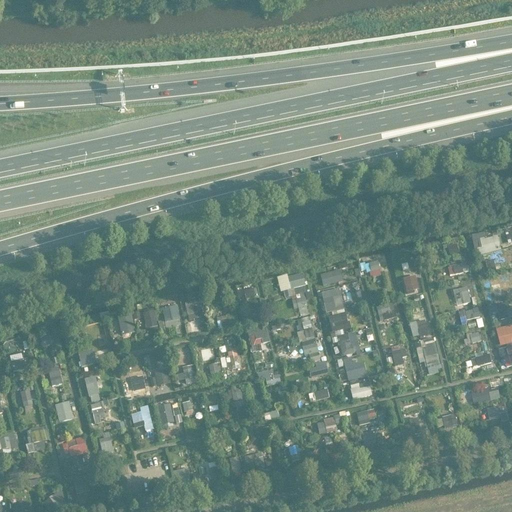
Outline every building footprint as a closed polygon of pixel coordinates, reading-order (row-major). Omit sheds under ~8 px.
[(502,246),(499,235),(480,239),(482,248),(478,250),(479,256),(492,253),(491,249),(502,246)] [(459,251),(457,245),(448,247),(451,256),(460,253),(460,251),(459,251)] [(497,273),(494,261),(486,263),(489,275),(497,273)] [(380,270),(378,263),(360,267),(361,272),(366,271),(367,273),(380,270)] [(467,273),(465,265),(454,268),(456,276),(467,273)] [(323,287),(344,282),(341,270),(320,275),(323,287)] [(406,285),(408,293),(416,291),(414,283),(406,285)] [(503,296),(500,284),(492,286),(495,298),(503,296)] [(471,303),(468,288),(454,291),(456,297),(461,298),(463,305),(471,303)] [(243,292),(245,300),(253,298),(251,290),(243,292)] [(326,310),(336,307),(333,297),(323,300),(326,310)] [(308,307),(306,298),(292,302),(294,311),(308,307)] [(192,304),(194,311),(202,310),(200,302),(192,304)] [(394,313),(392,304),(379,307),(381,316),(394,313)] [(167,309),(169,317),(177,315),(175,307),(167,309)] [(498,313),(500,321),(508,319),(506,311),(498,313)] [(135,313),(137,328),(145,327),(143,312),(135,313)] [(157,327),(154,312),(143,314),(147,330),(157,327)] [(465,314),(467,321),(475,319),(473,312),(465,314)] [(130,325),(132,325),(131,321),(129,322),(128,317),(118,320),(121,333),(131,331),(130,325)] [(230,328),(229,321),(231,320),(230,317),(216,320),(219,330),(230,328)] [(349,329),(346,319),(342,320),(342,322),(335,324),(335,322),(329,323),(332,333),(349,329)] [(312,330),(309,322),(298,325),(300,333),(312,330)] [(511,343),(511,326),(497,330),(501,346),(511,343)] [(418,331),(420,339),(428,337),(426,329),(418,331)] [(263,340),(261,332),(253,334),(255,342),(263,340)] [(471,337),(472,344),(480,342),(478,335),(471,337)] [(41,341),(43,348),(52,346),(51,338),(41,341)] [(318,353),(315,341),(302,344),(305,356),(318,353)] [(356,352),(355,348),(353,347),(351,347),(349,341),(339,344),(343,357),(354,355),(356,352)] [(438,360),(434,344),(426,346),(426,349),(423,350),(427,363),(438,360)] [(406,358),(405,350),(392,353),(394,365),(403,363),(402,359),(406,358)] [(11,353),(14,363),(22,361),(19,351),(11,353)] [(90,360),(88,352),(78,354),(79,362),(90,360)] [(240,369),(236,352),(228,354),(229,359),(226,360),(229,372),(240,369)] [(492,364),(490,356),(488,356),(487,354),(484,355),(484,357),(476,359),(478,367),(492,364)] [(222,373),(221,364),(217,365),(216,363),(203,365),(204,371),(209,370),(210,376),(222,373)] [(197,383),(193,367),(182,369),(186,385),(197,383)] [(327,375),(325,367),(309,371),(311,379),(327,375)] [(360,374),(358,367),(346,370),(347,377),(360,374)] [(48,371),(50,379),(60,377),(58,369),(48,371)] [(158,387),(171,385),(168,372),(155,375),(158,387)] [(280,384),(278,376),(265,380),(267,387),(280,384)] [(132,391),(144,390),(144,378),(131,378),(132,391)] [(97,388),(94,379),(84,381),(87,390),(97,388)] [(371,397),(369,388),(351,392),(353,401),(371,397)] [(242,401),(240,393),(234,394),(233,390),(230,390),(233,403),(242,401)] [(329,399),(327,391),(313,394),(315,402),(329,399)] [(496,399),(494,391),(479,394),(481,402),(496,399)] [(32,406),(29,392),(20,394),(23,408),(32,406)] [(207,400),(209,408),(216,406),(215,398),(207,400)] [(182,405),(184,413),(192,411),(190,404),(182,405)] [(173,424),(170,406),(157,408),(161,426),(173,424)] [(57,409),(59,417),(69,415),(67,407),(57,409)] [(501,419),(498,408),(488,410),(490,422),(501,419)] [(104,418),(102,410),(92,413),(95,425),(100,423),(99,420),(104,418)] [(148,427),(145,413),(133,416),(136,429),(148,427)] [(356,415),(358,423),(368,420),(366,413),(356,415)] [(460,426),(458,416),(443,419),(445,429),(460,426)] [(337,432),(334,419),(324,422),(327,434),(337,432)] [(422,434),(419,420),(410,422),(411,427),(400,430),(404,445),(416,442),(415,436),(422,434)] [(45,442),(43,431),(30,434),(29,432),(27,433),(28,439),(30,438),(31,445),(45,442)] [(361,435),(363,443),(373,441),(371,433),(361,435)] [(112,450),(109,439),(99,441),(102,452),(112,450)] [(0,441),(0,443),(2,451),(10,449),(7,440),(0,441)] [(67,446),(69,454),(78,452),(77,444),(67,446)] [(341,452),(339,444),(325,447),(327,456),(341,452)] [(289,453),(291,463),(299,461),(297,451),(289,453)] [(265,469),(261,455),(247,458),(248,464),(254,463),(256,471),(265,469)] [(241,474),(238,459),(230,461),(233,476),(241,474)] [(209,470),(211,481),(218,479),(216,469),(209,470)] [(190,485),(187,471),(176,473),(179,488),(190,485)] [(76,483),(77,491),(87,488),(85,480),(76,483)] [(49,508),(52,511),(59,511),(62,510),(55,502),(49,508)]
